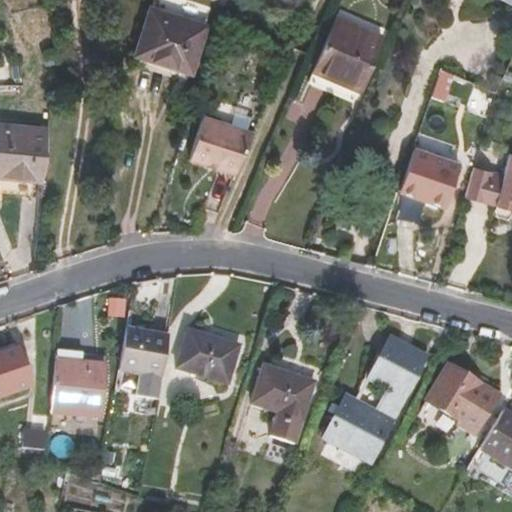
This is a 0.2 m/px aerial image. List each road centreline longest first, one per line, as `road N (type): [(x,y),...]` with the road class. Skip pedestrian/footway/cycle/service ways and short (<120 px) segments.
road 1 (residential): [(511,325),(217,250),(119,265),(0,304)]
road 2 (unknown): [(76,279),(85,0)]
